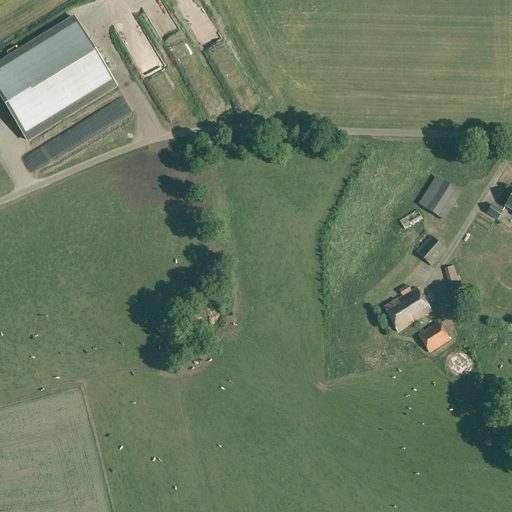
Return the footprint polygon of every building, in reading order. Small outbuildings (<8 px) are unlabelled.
[(87,14),(0,66),(0,114),(18,146),(126,79),(87,14)] [(186,40),(174,47),(183,60),(179,63),(188,77),(204,66),(186,40)] [(142,68),(149,80),(153,78),(156,84),(172,75),(162,56),(142,68)] [(246,109),(261,102),(257,94),(253,96),(248,86),(251,85),(245,72),(232,78),(246,109)] [(173,80),(154,88),(161,103),(180,95),(173,80)] [(211,114),(225,108),(215,86),(201,91),(211,114)] [(41,155),(30,156),(33,174),(44,173),(41,155)] [(419,204),(442,219),(460,192),(436,177),(419,204)] [(486,213),(497,220),(503,211),(492,204),(486,213)] [(399,220),(405,230),(422,220),(416,210),(399,220)] [(416,253),(431,266),(446,249),(431,235),(416,253)] [(444,269),(452,295),(464,291),(460,275),(457,276),(454,265),(444,269)] [(399,290),(402,296),(411,291),(408,285),(399,290)] [(384,307),(398,333),(431,311),(416,288),(411,291),(402,296),(384,307)] [(418,335),(430,354),(450,341),(439,322),(418,335)] [(408,350),(411,363),(419,362),(417,348),(408,350)] [(356,359),(361,369),(366,367),(361,357),(356,359)]
